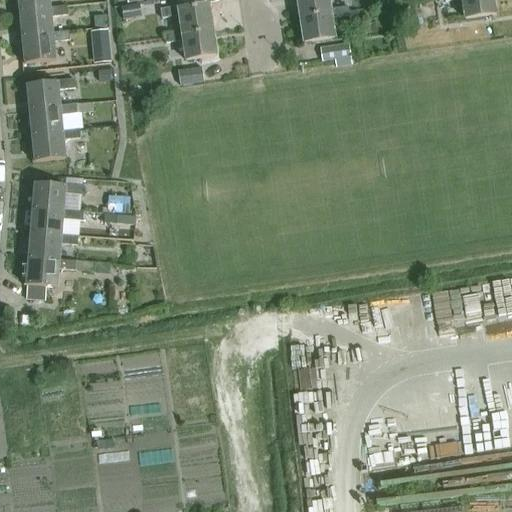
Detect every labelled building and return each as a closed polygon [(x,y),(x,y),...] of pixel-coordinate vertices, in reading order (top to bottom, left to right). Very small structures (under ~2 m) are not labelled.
[(18,0),(20,16),(51,13),(51,10),(49,0),(18,0)] [(297,0),(300,20),(331,15),(330,12),(328,0),(297,0)] [(443,0),(444,4),(462,1),(465,21),(496,17),(493,0),(443,0)] [(140,7),(122,9),(125,23),(142,20),(140,7)] [(179,9),(160,12),(162,21),(180,18),(182,34),(182,37),(213,32),(209,7),(179,10),(179,9)] [(53,38),(53,35),(51,20),(68,18),(67,9),(51,10),(51,13),(20,16),(22,41),(53,38)] [(331,15),(300,20),(304,45),(335,41),(332,21),(350,18),(348,9),(330,12),(331,15)] [(94,31),(107,30),(106,17),(94,18),(94,31)] [(182,34),(164,36),(165,46),(183,43),(186,63),(217,58),(213,32),(182,37),(182,34)] [(53,38),(22,41),(25,67),(56,63),(54,45),(70,43),(69,34),(53,35),(53,38)] [(349,45),(319,50),(321,62),(333,61),(334,66),(351,64),(349,45)] [(111,65),(109,48),(92,50),(94,66),(111,65)] [(180,88),(203,85),(201,70),(178,73),(180,88)] [(100,84),(111,83),(110,73),(99,74),(100,84)] [(57,85),(27,88),(30,114),(61,111),(60,108),(59,93),(75,91),(74,82),(57,83),(57,85)] [(93,105),(77,107),(78,116),(93,115),(93,105)] [(61,111),(30,114),(32,139),(63,136),(63,134),(61,118),(78,116),(77,107),(60,108),(61,111)] [(63,136),(32,139),(35,165),(66,162),(64,143),(80,141),(79,132),(63,134),(63,136)] [(63,215),(64,212),(65,196),(81,198),(82,188),(65,187),(65,189),(35,186),(33,212),(63,215)] [(129,216),(129,199),(109,199),(108,215),(129,216)] [(80,214),(64,212),(63,215),(33,212),(30,237),(61,240),(61,237),(63,221),(79,223),(80,214)] [(80,214),(79,223),(115,226),(116,217),(80,214)] [(78,239),(61,237),(61,240),(30,237),(28,262),(59,265),(59,262),(61,246),(77,248),(78,239)] [(76,264),(59,262),(59,265),(28,262),(26,288),(57,290),(58,272),(75,273),(76,264)] [(94,275),(95,265),(76,264),(76,273),(94,275)]
